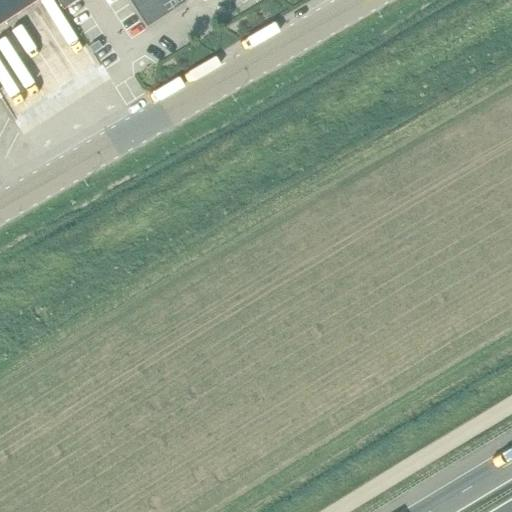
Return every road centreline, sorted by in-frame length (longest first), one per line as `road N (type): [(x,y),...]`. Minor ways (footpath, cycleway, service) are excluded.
road 1 (unclassified): [(0,210),(366,0)]
road 2 (unclassified): [(336,511),(511,405)]
